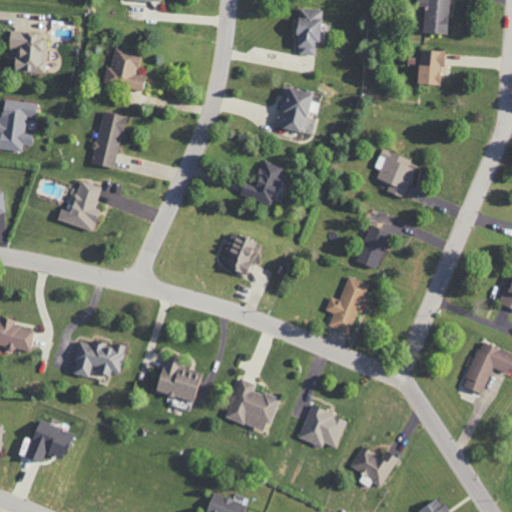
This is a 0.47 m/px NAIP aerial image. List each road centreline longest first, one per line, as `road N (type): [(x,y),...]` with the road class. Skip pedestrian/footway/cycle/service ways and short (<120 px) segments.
road 1 (residential): [(401,378),(218,304),(0,253)]
road 2 (residential): [(401,378),(507,118),(511,52)]
road 3 (residential): [(137,283),(212,112),(226,0)]
road 4 (residential): [(490,511),(401,378)]
